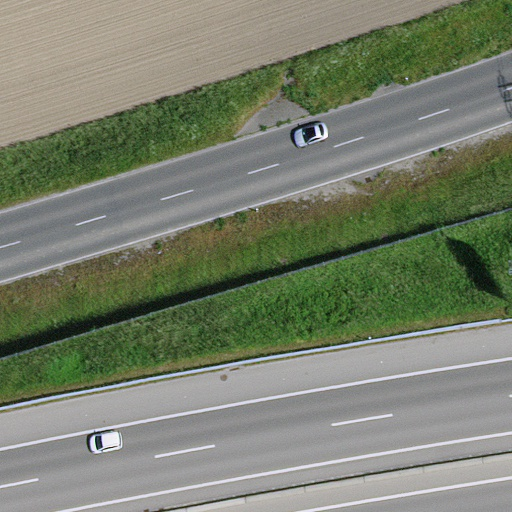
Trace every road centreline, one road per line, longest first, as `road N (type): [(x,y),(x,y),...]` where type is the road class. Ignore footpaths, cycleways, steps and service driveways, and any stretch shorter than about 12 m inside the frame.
road 1 (primary): [(0,247),(511,87)]
road 2 (motorway): [(511,396),(0,487)]
